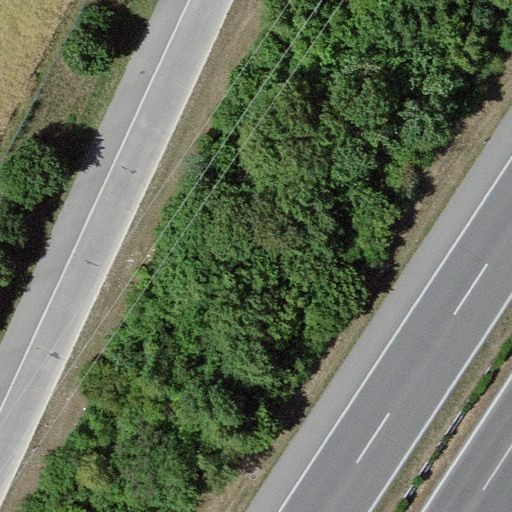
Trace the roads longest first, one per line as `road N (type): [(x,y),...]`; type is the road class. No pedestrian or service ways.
road 1 (motorway): [(216,0),(0,477)]
road 2 (motorway): [(511,227),(325,511)]
